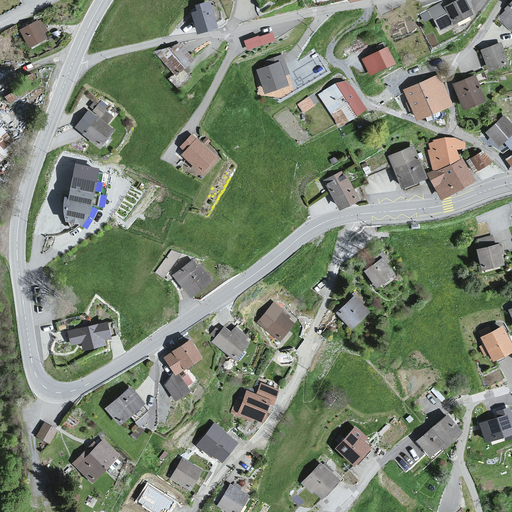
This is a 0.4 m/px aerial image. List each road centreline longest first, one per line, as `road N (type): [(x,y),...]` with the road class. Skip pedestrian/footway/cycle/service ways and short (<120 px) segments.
road 1 (tertiary): [(354,214),(319,223),(87,384),(65,392),(44,387),(30,354),(17,229),(72,62)]
road 2 (residential): [(192,511),(292,386),(354,214)]
road 3 (residential): [(72,62),(398,0)]
road 4 (residential): [(337,511),(401,444),(468,399)]
road 5 (tertiary): [(511,182),(448,204),(354,214)]
